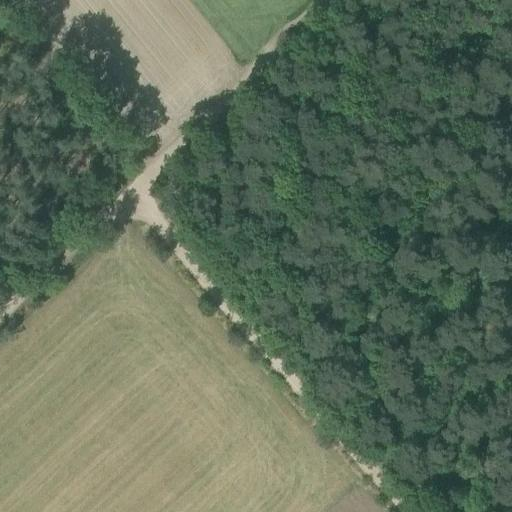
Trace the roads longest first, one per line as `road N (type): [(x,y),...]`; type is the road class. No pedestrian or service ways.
road 1 (track): [(337,0),(0,316)]
road 2 (track): [(129,193),(411,511)]
